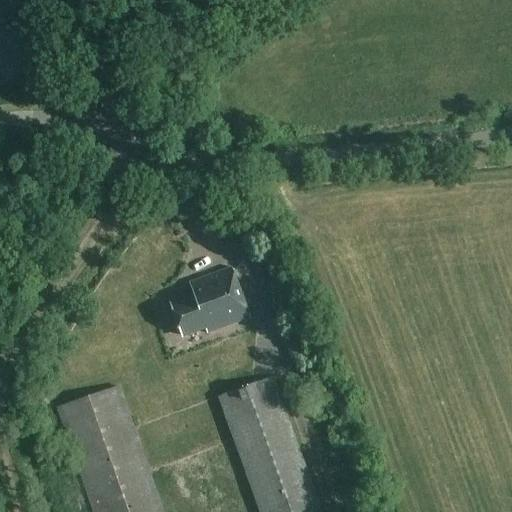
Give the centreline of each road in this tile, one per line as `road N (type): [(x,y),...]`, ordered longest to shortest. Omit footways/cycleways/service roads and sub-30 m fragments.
road 1 (track): [(30,511),(6,440),(10,391),(130,149)]
road 2 (unclassified): [(130,149),(181,169),(511,137)]
road 3 (unclassified): [(130,149),(67,0)]
road 4 (unclassified): [(0,122),(83,119),(130,149)]
